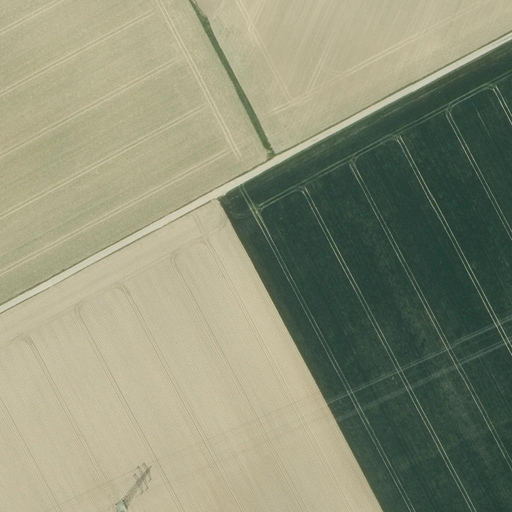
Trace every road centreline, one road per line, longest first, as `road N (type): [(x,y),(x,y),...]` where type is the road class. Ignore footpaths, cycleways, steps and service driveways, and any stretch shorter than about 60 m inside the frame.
road 1 (track): [(511,36),(0,309)]
road 2 (track): [(186,0),(274,159)]
